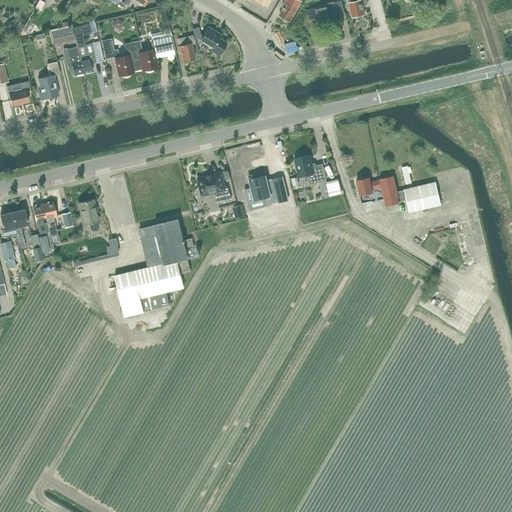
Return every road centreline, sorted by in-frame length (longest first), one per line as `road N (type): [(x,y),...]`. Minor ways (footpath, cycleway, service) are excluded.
road 1 (unclassified): [(0,188),(279,121)]
road 2 (unclassified): [(0,136),(267,71)]
road 3 (unclassified): [(279,121),(511,66)]
road 4 (unclassified): [(267,71),(466,26)]
